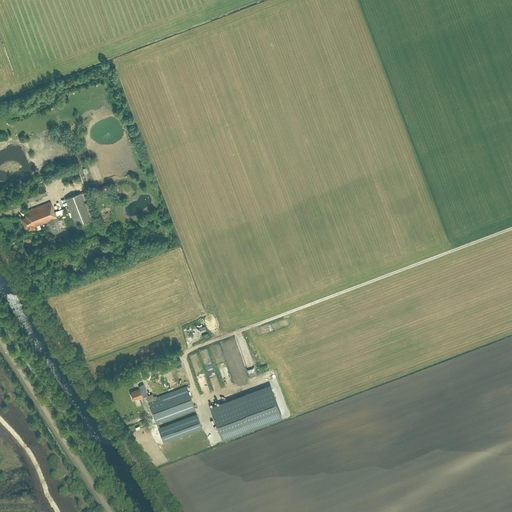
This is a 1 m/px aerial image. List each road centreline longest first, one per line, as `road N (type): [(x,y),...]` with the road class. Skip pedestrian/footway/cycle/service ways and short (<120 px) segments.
road 1 (unclassified): [(0,248),(166,511)]
road 2 (unclassified): [(108,511),(0,340)]
